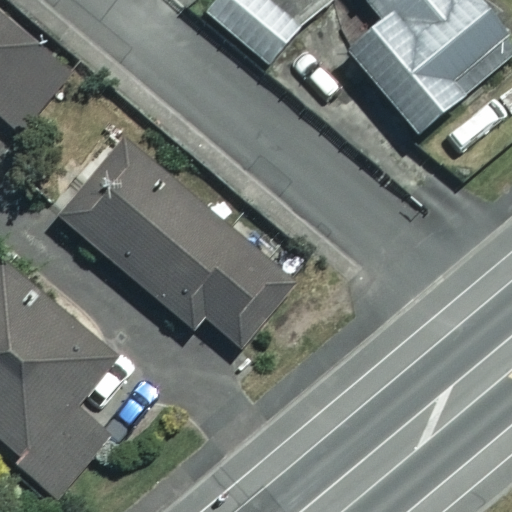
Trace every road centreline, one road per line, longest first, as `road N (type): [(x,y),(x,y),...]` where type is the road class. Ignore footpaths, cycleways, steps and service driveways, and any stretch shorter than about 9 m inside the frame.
road 1 (residential): [(101,0),(509,354)]
road 2 (secondary): [(509,354),(320,511)]
